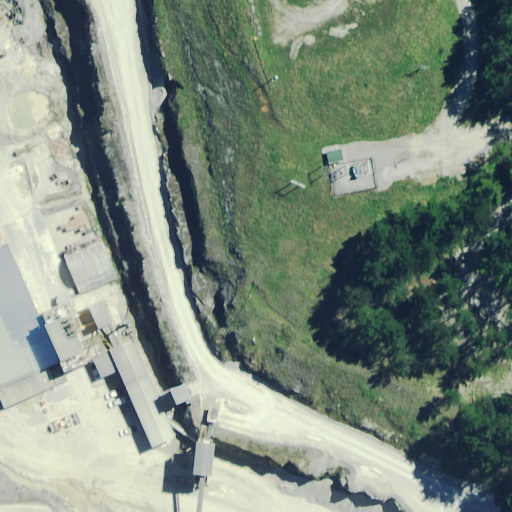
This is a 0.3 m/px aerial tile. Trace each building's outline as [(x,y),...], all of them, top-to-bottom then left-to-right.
[(340,152),(326,153),(327,165),(341,163),(340,152)] [(93,238),(87,221),(80,204),(59,212),(66,229),(76,225),(83,242),(93,238)] [(35,214),(20,221),(51,290),(66,283),(35,214)] [(117,279),(103,242),(64,257),(78,294),(117,279)] [(62,387),(5,250),(0,252),(0,405),(2,411),(62,387)] [(79,343),(66,309),(43,318),(56,351),(79,343)] [(133,343),(106,355),(149,451),(176,439),(133,343)] [(113,373),(105,355),(92,361),(100,379),(113,373)] [(194,381),(171,392),(177,404),(200,394),(194,381)] [(213,445),(197,442),(191,474),(207,477),(213,445)]
